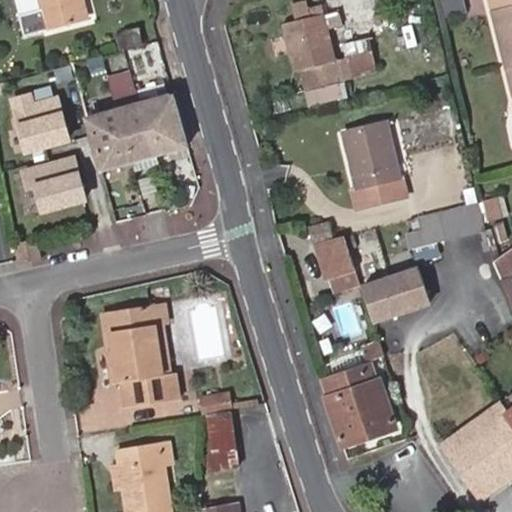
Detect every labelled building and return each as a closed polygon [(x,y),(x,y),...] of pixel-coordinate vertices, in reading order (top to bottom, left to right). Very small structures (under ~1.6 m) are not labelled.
[(41,0),(44,11),(48,30),(87,21),(82,0),(41,0)] [(299,65),(305,86),(344,76),(374,68),(369,51),(333,59),(321,14),(310,16),(305,0),(301,0),(291,3),(295,20),(283,23),(295,66),(299,65)] [(446,0),(450,11),(471,6),(468,0),(446,0)] [(511,0),(489,0),(511,93),(511,92),(511,0)] [(48,30),(44,11),(20,16),(24,35),(48,30)] [(117,35),(121,52),(125,51),(145,45),(140,30),(117,35)] [(344,53),(375,48),(373,38),(342,43),(344,53)] [(2,58),(4,73),(25,69),(23,54),(2,58)] [(119,93),(139,88),(135,70),(114,76),(119,93)] [(349,96),(344,76),(305,86),(310,106),(349,96)] [(5,94),(22,148),(67,135),(55,96),(31,104),(26,88),(5,94)] [(173,95),(140,104),(155,155),(188,146),(173,95)] [(155,155),(140,104),(115,111),(130,161),(155,155)] [(130,161),(115,111),(88,119),(102,169),(130,161)] [(349,188),(354,207),(406,194),(402,175),(396,175),(383,122),(342,131),(355,186),(349,188)] [(43,221),(88,207),(73,157),(18,174),(24,195),(35,192),(43,221)] [(415,192),(419,208),(439,202),(435,187),(415,192)] [(482,227),(477,201),(419,216),(420,226),(402,231),(405,245),(482,227)] [(356,268),(345,234),(332,237),(327,219),(298,226),(305,246),(313,244),(323,277),(329,275),(356,268)] [(511,247),(491,264),(501,283),(511,275),(511,247)] [(360,283),(356,268),(329,275),(334,290),(360,283)] [(421,275),(365,292),(375,326),(431,308),(421,275)] [(157,324),(160,323),(164,323),(161,302),(154,303),(157,324)] [(152,325),(157,324),(154,303),(107,311),(114,351),(109,352),(115,383),(123,381),(127,404),(178,397),(173,370),(168,371),(159,372),(152,325)] [(103,311),(109,352),(114,351),(107,311),(103,311)] [(160,323),(157,324),(152,325),(159,372),(168,371),(160,323)] [(380,347),(373,350),(376,360),(384,358),(380,347)] [(321,379),(342,444),(393,426),(378,380),(374,381),(368,364),(321,379)] [(227,396),(216,398),(217,412),(229,410),(227,396)] [(206,415),(217,412),(216,398),(203,401),(202,416),(206,415)] [(511,424),(503,412),(497,402),(443,443),(481,496),(511,473),(511,424)] [(511,405),(503,412),(511,424),(511,405)] [(230,412),(206,415),(211,455),(235,450),(230,412)] [(170,511),(163,464),(159,440),(119,446),(122,462),(126,488),(130,511),(170,511)] [(166,440),(159,440),(163,464),(170,464),(166,440)] [(237,466),(235,450),(211,455),(206,455),(208,471),(237,466)] [(126,488),(122,462),(113,464),(117,489),(126,488)]
